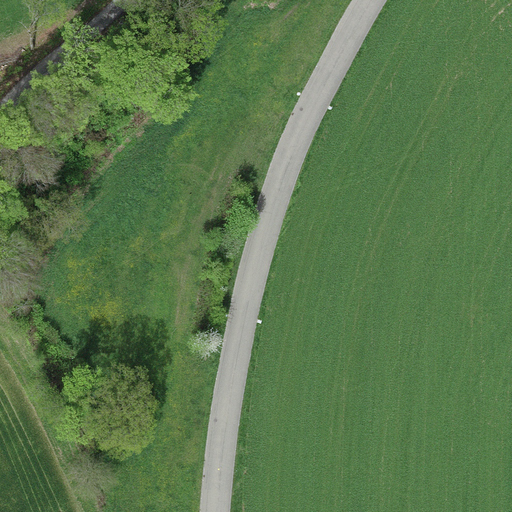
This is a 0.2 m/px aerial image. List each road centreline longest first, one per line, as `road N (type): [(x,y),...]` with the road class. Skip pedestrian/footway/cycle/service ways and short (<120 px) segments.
road 1 (tertiary): [(371,0),(310,104),(261,241),(235,347),(215,511)]
road 2 (residential): [(138,0),(89,83),(0,158)]
